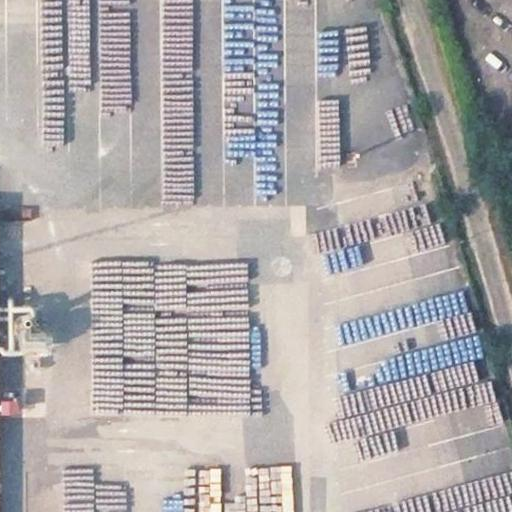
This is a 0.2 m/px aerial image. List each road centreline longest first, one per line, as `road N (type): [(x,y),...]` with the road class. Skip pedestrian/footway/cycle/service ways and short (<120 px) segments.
road 1 (residential): [(408,0),(511,342)]
road 2 (unknown): [(282,247),(474,208)]
